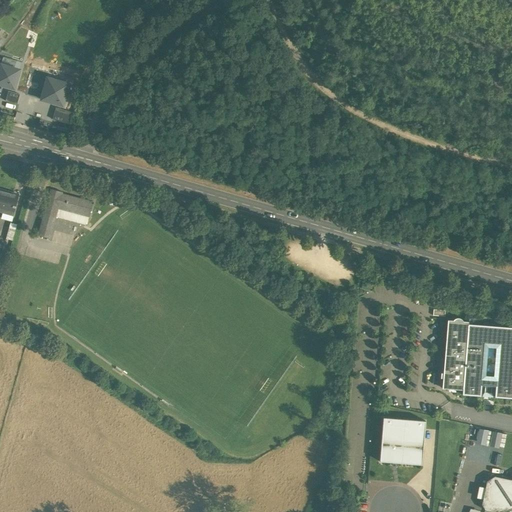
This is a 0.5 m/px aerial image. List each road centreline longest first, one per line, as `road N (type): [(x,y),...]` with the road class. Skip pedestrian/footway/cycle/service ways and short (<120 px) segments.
road 1 (secondary): [(511,282),(0,134)]
road 2 (track): [(271,0),(299,62),(341,104),(382,127),(511,168)]
road 3 (track): [(88,160),(103,101),(219,0)]
